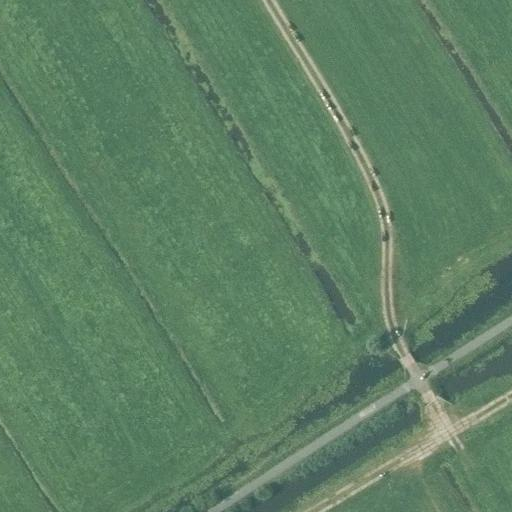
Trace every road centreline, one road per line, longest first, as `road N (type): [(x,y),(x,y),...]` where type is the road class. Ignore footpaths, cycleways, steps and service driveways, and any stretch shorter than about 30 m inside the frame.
road 1 (track): [(424,391),(387,315),(377,196),(263,0)]
road 2 (track): [(218,511),(511,322)]
road 3 (track): [(511,395),(319,511)]
